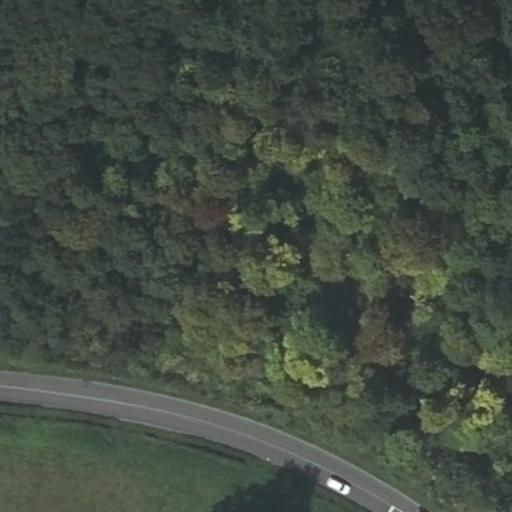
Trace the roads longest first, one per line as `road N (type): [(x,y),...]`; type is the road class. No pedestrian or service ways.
road 1 (track): [(511,270),(345,207),(0,114)]
road 2 (tertiary): [(0,394),(226,432),(383,511)]
